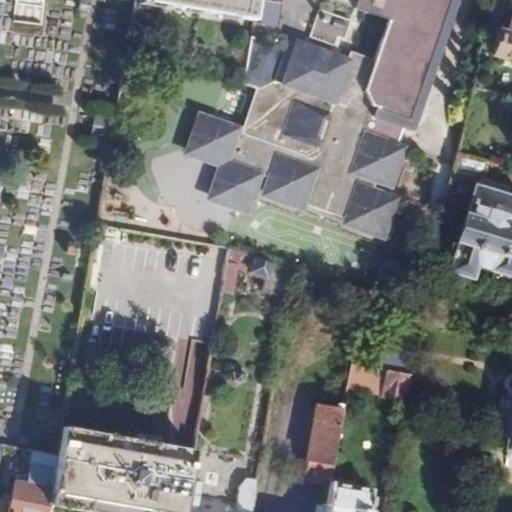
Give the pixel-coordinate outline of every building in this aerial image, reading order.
[(38,34),(46,0),(45,0),(12,0),(6,28),(38,34)] [(164,0),(255,17),(257,0),(164,0)] [(264,0),(261,0),(258,25),(275,27),(278,2),(264,0)] [(354,0),(352,9),(387,21),(374,57),(362,90),(370,107),(407,120),(449,0),(354,0)] [(320,5),(310,35),(336,44),(339,34),(345,35),(352,16),(320,5)] [(511,18),(505,16),(502,30),(509,31),(511,19),(511,18)] [(511,19),(509,31),(502,30),(495,54),(511,58),(511,19)] [(256,83),(366,121),(370,107),(362,90),(374,57),(352,49),(349,57),(330,50),(327,59),(317,55),(320,47),(289,37),(285,45),(252,33),(244,79),(256,83)] [(327,59),(330,50),(320,47),(317,55),(327,59)] [(361,133),(366,121),(256,83),(242,124),(207,112),(199,115),(189,144),(193,152),(219,162),(210,189),(214,197),(244,208),(251,205),(260,176),(270,179),(266,192),(270,200),(297,210),(304,206),(345,221),(349,228),(378,238),(387,233),(395,206),(392,199),(374,193),(377,183),(388,186),(394,183),(404,152),(401,146),(361,133)] [(489,159),(456,151),(445,201),(469,207),(468,210),(462,208),(456,234),(461,235),(460,243),(455,241),(450,260),(455,261),(451,273),(478,280),(482,269),(511,276),(511,194),(510,194),(511,187),(511,186),(482,179),(481,181),(472,179),(473,173),(485,176),(489,159)] [(294,272),(227,250),(225,263),(236,267),(267,278),(264,287),(289,297),(294,272)] [(236,267),(225,263),(220,292),(231,294),(236,267)] [(382,352),(379,371),(405,376),(409,357),(382,352)] [(346,388),(401,398),(405,376),(379,371),(350,366),(346,388)] [(505,437),(507,437),(511,414),(511,374),(511,375),(505,377),(498,409),(501,413),(505,414),(501,432),(505,437)] [(330,474),(343,405),(331,404),(330,410),(315,407),(302,479),(329,483),(330,474)] [(165,511),(177,446),(59,425),(54,452),(46,497),(80,503),(79,509),(94,511),(165,511)] [(180,511),(186,481),(188,468),(192,449),(184,448),(177,446),(165,511),(180,511)] [(5,511),(43,511),(46,497),(54,452),(44,450),(41,467),(27,464),(23,485),(11,483),(5,511)] [(365,511),(370,488),(352,485),(353,478),(330,474),(329,483),(325,502),(323,511),(365,511)] [(250,511),(257,481),(247,479),(239,486),(234,511),(202,511),(197,511),(201,485),(186,481),(180,511),(250,511)] [(323,511),(325,502),(312,499),(310,510),(314,511),(313,511),(323,511)]
